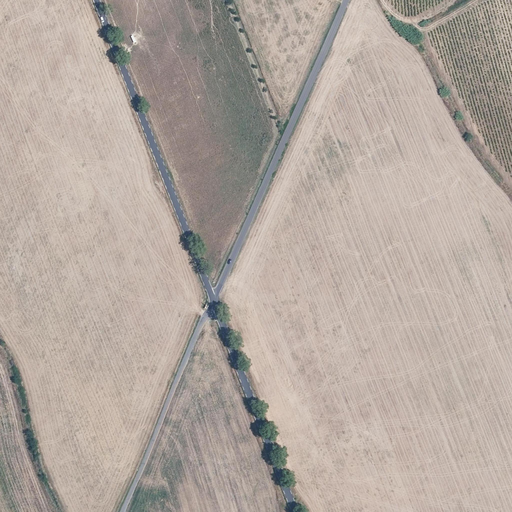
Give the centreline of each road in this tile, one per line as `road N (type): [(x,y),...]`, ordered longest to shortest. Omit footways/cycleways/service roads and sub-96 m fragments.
road 1 (unclassified): [(211,297),(346,0)]
road 2 (tertiary): [(211,297),(96,0)]
road 3 (track): [(122,511),(211,297)]
road 4 (tertiary): [(294,511),(211,297)]
